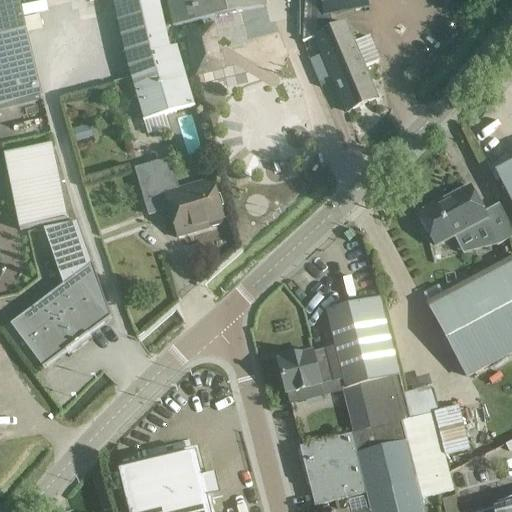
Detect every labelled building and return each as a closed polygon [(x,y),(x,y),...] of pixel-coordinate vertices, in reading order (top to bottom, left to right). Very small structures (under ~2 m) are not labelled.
[(19,0),(0,0),(0,38),(27,32),(20,2),(19,0)] [(169,27),(167,18),(164,19),(160,0),(88,0),(89,2),(99,0),(112,0),(126,62),(144,121),(196,106),(178,47),(171,49),(166,28),(169,27)] [(167,18),(169,27),(267,7),(265,0),(166,0),(170,18),(167,18)] [(367,0),(321,0),(324,17),(369,9),(367,0)] [(346,23),(316,37),(348,113),(378,99),(365,68),(354,43),(346,23)] [(195,81),(225,73),(214,29),(184,37),(195,81)] [(27,32),(0,38),(0,110),(43,101),(27,32)] [(94,138),(90,125),(73,130),(77,143),(94,138)] [(19,230),(67,220),(52,145),(4,155),(19,230)] [(171,181),(165,161),(136,169),(149,215),(155,214),(154,211),(169,206),(170,209),(178,237),(195,232),(194,227),(209,223),(210,226),(213,227),(221,225),(223,221),(223,219),(213,181),(189,187),(174,192),(171,181)] [(511,163),(496,172),(511,202),(511,163)] [(454,236),(457,241),(464,254),(500,244),(511,237),(511,226),(500,204),(484,212),(470,187),(448,199),(450,202),(441,206),(439,203),(419,214),(436,246),(454,236)] [(43,369),(111,319),(78,222),(46,230),(65,285),(11,326),(43,369)] [(511,259),(428,304),(467,377),(511,353),(511,259)] [(411,419),(404,391),(380,299),(327,312),(336,347),(347,390),(358,388),(369,429),(402,421),(411,419)] [(336,347),(313,353),(279,361),(287,394),(290,406),(347,390),(336,347)] [(431,384),(404,391),(411,419),(434,414),(438,412),(431,384)] [(434,414),(445,457),(470,451),(459,407),(438,412),(434,414)] [(299,444),(294,412),(273,415),(278,447),(299,444)] [(417,484),(450,476),(449,475),(445,457),(434,414),(411,419),(402,421),(417,484)] [(367,496),(417,484),(402,421),(369,429),(368,429),(369,430),(300,448),(315,507),(367,494),(367,496)] [(129,511),(212,511),(209,501),(222,497),(217,476),(204,479),(197,451),(119,470),(129,511)] [(424,511),(421,499),(453,491),(450,476),(417,484),(367,496),(371,511),(365,511),(424,511)] [(459,511),(455,497),(442,501),(444,511),(459,511)]
